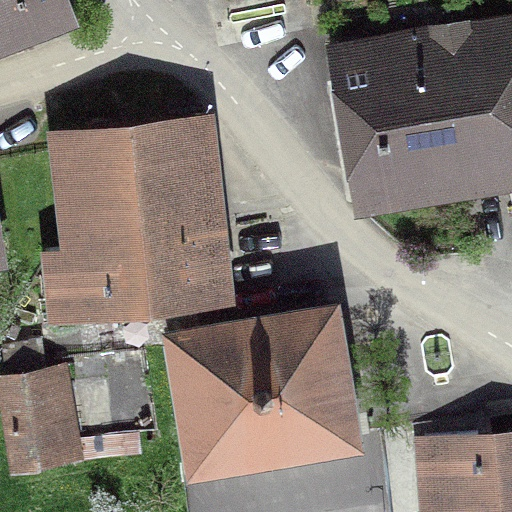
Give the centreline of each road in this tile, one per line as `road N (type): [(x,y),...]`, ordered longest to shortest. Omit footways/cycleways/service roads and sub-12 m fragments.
road 1 (residential): [(511,342),(356,241),(214,80),(156,27)]
road 2 (residential): [(156,27),(109,52),(0,85)]
